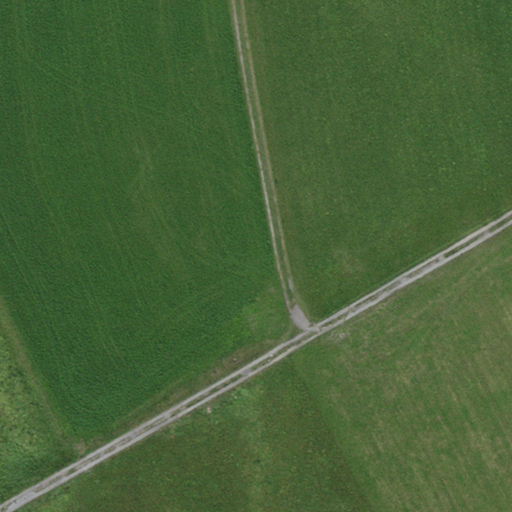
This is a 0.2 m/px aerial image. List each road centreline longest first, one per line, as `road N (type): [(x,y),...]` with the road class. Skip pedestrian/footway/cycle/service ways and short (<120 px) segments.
road 1 (track): [(0,507),(307,329),(511,222)]
road 2 (track): [(307,329),(256,0)]
